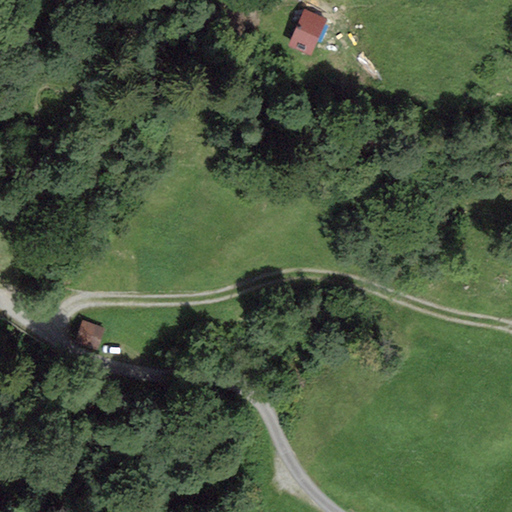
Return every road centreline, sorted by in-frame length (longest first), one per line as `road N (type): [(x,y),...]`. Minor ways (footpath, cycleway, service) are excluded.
road 1 (track): [(50,334),(76,302),(193,297),(313,273),(511,326)]
road 2 (track): [(0,300),(74,351),(117,368),(246,389),(264,405),(306,483),(341,511)]
